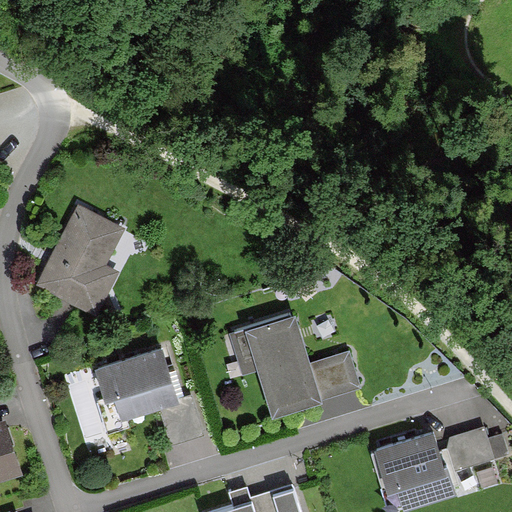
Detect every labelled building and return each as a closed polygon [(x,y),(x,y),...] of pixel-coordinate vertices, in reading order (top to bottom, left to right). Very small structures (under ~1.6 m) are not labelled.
[(123,230),(80,208),(41,285),(98,314),(119,272),(105,266),(123,230)] [(291,313),(228,332),(240,370),(257,365),(270,411),(356,385),(346,351),(306,363),(291,313)] [(175,397),(160,348),(93,367),(101,396),(113,393),(119,413),(158,402),(175,397)] [(188,393),(175,397),(158,402),(169,439),(199,431),(188,393)] [(0,474),(14,471),(0,422),(0,474)] [(481,426),(444,436),(453,469),(506,455),(499,432),(483,436),(481,426)] [(434,430),(372,449),(391,511),(453,494),(434,430)] [(298,511),(289,482),(248,495),(244,484),(226,490),(231,505),(208,511),(298,511)]
